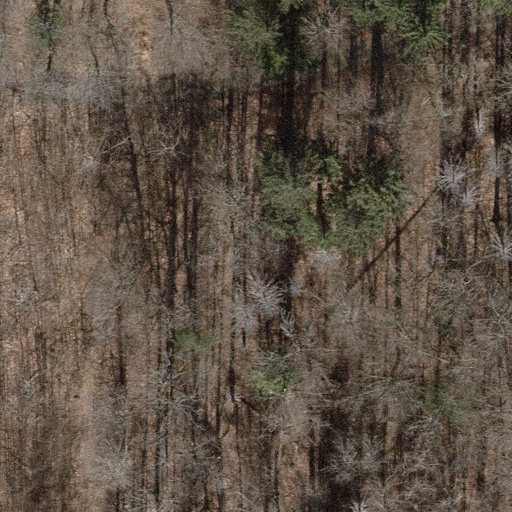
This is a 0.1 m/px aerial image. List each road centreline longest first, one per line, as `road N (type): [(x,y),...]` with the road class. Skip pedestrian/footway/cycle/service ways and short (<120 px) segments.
road 1 (track): [(239,0),(179,100),(99,312),(104,511)]
road 2 (track): [(0,72),(179,100),(511,11)]
